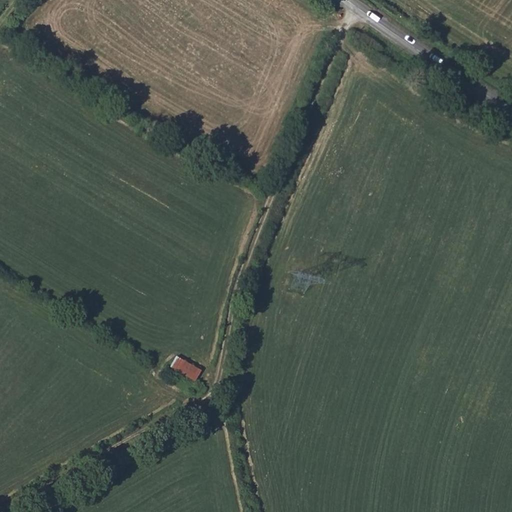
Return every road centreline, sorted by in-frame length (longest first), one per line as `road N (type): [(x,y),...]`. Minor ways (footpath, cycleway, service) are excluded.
road 1 (track): [(360,11),(241,273),(224,350)]
road 2 (track): [(7,511),(209,405),(224,350)]
road 3 (secondary): [(511,113),(344,0)]
